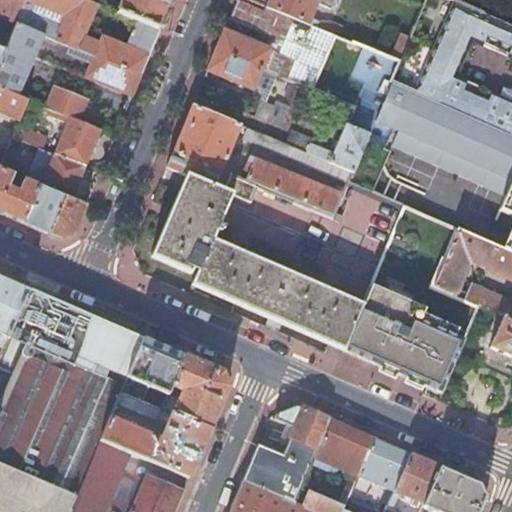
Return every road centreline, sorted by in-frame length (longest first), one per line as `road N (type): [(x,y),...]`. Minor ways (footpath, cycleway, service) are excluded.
road 1 (residential): [(90,282),(207,0)]
road 2 (residential): [(511,465),(270,360)]
road 3 (residential): [(270,360),(90,282)]
road 4 (residential): [(205,511),(270,360)]
